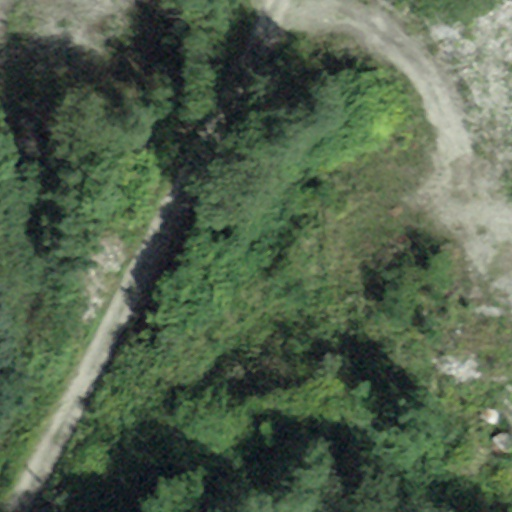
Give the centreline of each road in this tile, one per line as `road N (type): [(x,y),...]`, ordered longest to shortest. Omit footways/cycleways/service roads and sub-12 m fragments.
road 1 (track): [(318,0),(355,18),(410,66),(461,137),(469,228),(453,511)]
road 2 (track): [(22,511),(265,0)]
road 3 (track): [(466,199),(336,254),(311,286),(302,331)]
